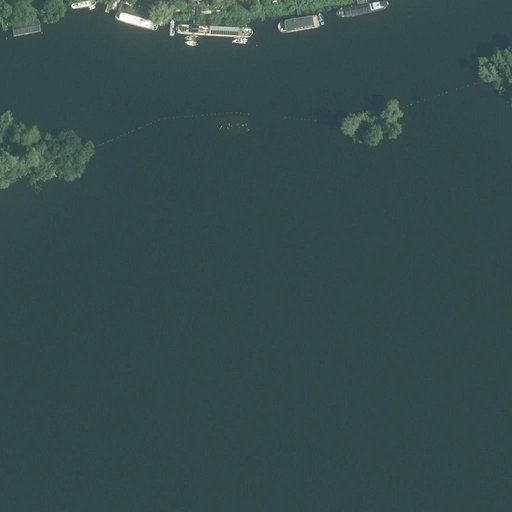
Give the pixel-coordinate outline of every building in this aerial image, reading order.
[(169,15),(116,0),(112,0),(107,22),(162,38),(169,15)] [(324,0),(296,0),(259,6),(264,41),(331,29),(324,0)] [(392,15),(388,0),(324,0),(332,29),(392,15)] [(213,14),(175,13),(174,37),(251,38),(252,15),(213,14)] [(57,16),(2,23),(5,44),(59,37),(57,16)]
